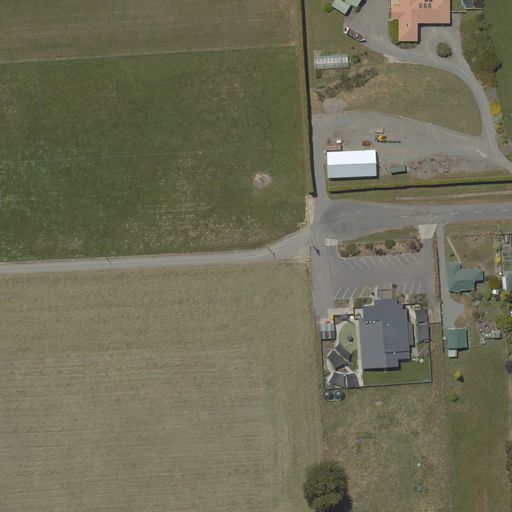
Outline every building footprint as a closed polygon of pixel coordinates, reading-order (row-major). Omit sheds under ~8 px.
[(335,0),(331,7),(345,17),(352,5),(356,8),(361,0),(335,0)] [(398,0),(399,5),(392,5),(392,20),(398,20),(399,42),(418,41),(418,24),(450,24),(449,0),(398,0)] [(315,68),(322,68),(322,76),(331,76),(331,68),(349,67),(348,55),(314,56),(315,68)] [(327,145),(327,152),(328,178),(378,177),(377,150),(342,151),(342,145),(327,145)] [(325,270),(325,261),(314,262),(315,283),(330,282),(330,270),(325,270)] [(461,264),(445,265),(446,292),(475,291),(475,281),(483,281),(482,269),(462,270),(461,264)] [(511,273),(501,274),(501,292),(511,291),(511,273)] [(325,288),(317,289),(318,302),(326,301),(325,288)] [(331,323),(320,323),(321,340),(332,339),(331,323)] [(466,328),(446,328),(447,358),(457,357),(456,348),(467,348),(466,328)] [(421,340),(412,340),(413,349),(421,349),(421,340)]
